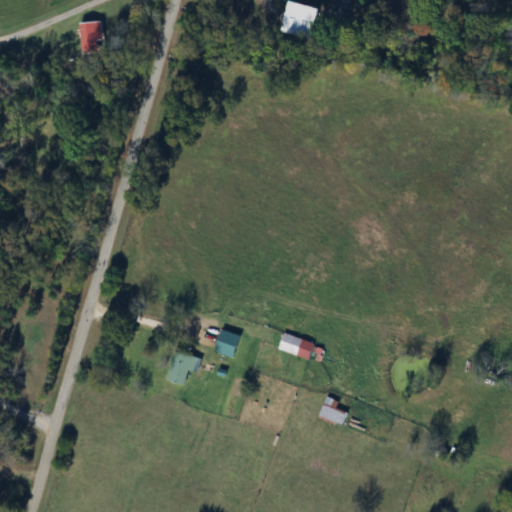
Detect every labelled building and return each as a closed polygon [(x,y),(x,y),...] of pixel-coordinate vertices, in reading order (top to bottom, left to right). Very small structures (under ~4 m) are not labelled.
[(322,8),(291,1),(284,32),(314,39),(322,8)] [(236,359),(242,336),(222,330),(216,353),(236,359)] [(310,361),(316,344),(284,333),(279,350),(310,361)] [(183,387),(199,360),(182,351),(166,377),(183,387)] [(353,406),(327,396),(318,418),(344,428),(353,406)]
